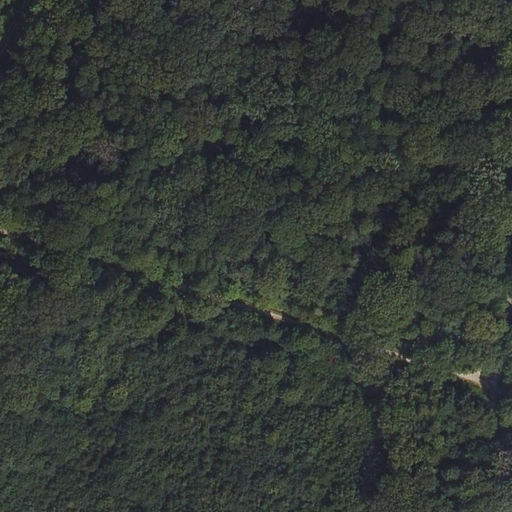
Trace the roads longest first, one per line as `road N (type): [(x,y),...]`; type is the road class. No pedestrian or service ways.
road 1 (track): [(0,229),(378,349)]
road 2 (track): [(479,511),(511,218)]
road 3 (track): [(378,349),(494,380)]
